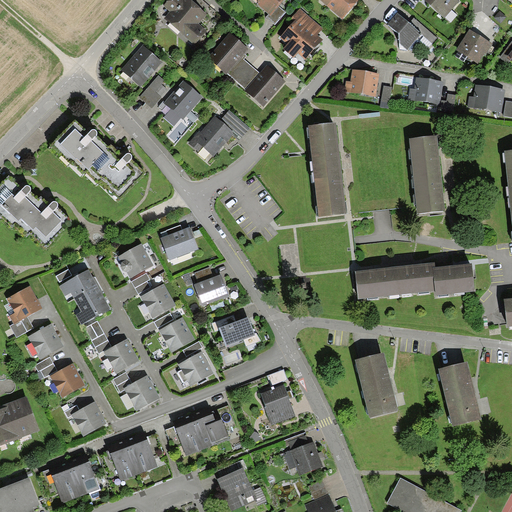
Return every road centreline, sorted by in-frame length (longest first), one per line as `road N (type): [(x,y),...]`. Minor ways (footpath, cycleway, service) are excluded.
road 1 (residential): [(228,173),(389,0)]
road 2 (residential): [(511,347),(299,322),(279,330)]
road 3 (residential): [(360,511),(279,330)]
road 4 (residential): [(189,201),(75,72)]
road 5 (residential): [(279,330),(189,201)]
